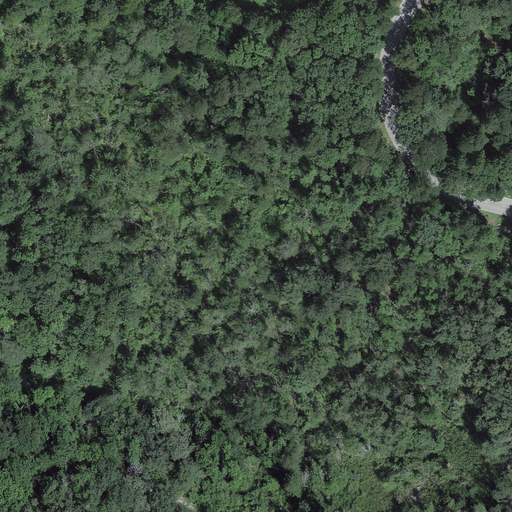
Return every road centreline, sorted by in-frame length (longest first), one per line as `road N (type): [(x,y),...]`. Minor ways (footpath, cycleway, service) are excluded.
road 1 (residential): [(511,211),(427,171),(391,119),(386,73),(416,0)]
road 2 (track): [(197,511),(71,464),(48,400),(0,350)]
